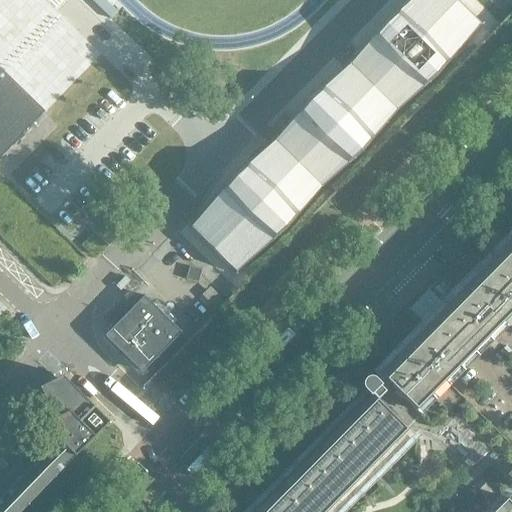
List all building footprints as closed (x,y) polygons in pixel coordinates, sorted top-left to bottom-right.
[(272,139),(231,174),(187,227),(235,274),(274,240),(273,238),(285,228),(320,186),(361,151),(395,110),(436,75),(446,62),(448,63),(481,23),(457,0),(406,0),(382,22),(347,63),(307,98),(272,139)] [(0,155),(43,111),(0,69),(0,155)] [(511,248),(466,295),(440,321),(383,379),(388,385),(383,390),(372,379),(371,378),(369,378),(367,378),(366,378),(365,378),(364,379),(363,380),(363,381),(362,382),(362,383),(362,385),(363,386),(363,387),(375,398),(262,511),(511,511),(511,446),(455,391),(444,380),(471,353),(498,326),(511,311),(511,248)] [(185,279),(198,282),(201,270),(188,266),(185,279)] [(201,295),(215,309),(223,301),(209,287),(201,295)] [(113,326),(106,333),(106,334),(105,335),(105,336),(106,337),(106,338),(138,370),(140,371),(141,371),(143,371),(144,370),(181,332),(143,295),(113,326)] [(0,511),(19,511),(108,422),(87,400),(62,375),(39,387),(63,435),(0,499),(0,511)] [(506,433),(511,427),(511,406),(499,391),(484,404),(497,419),(496,420),(506,433)]
